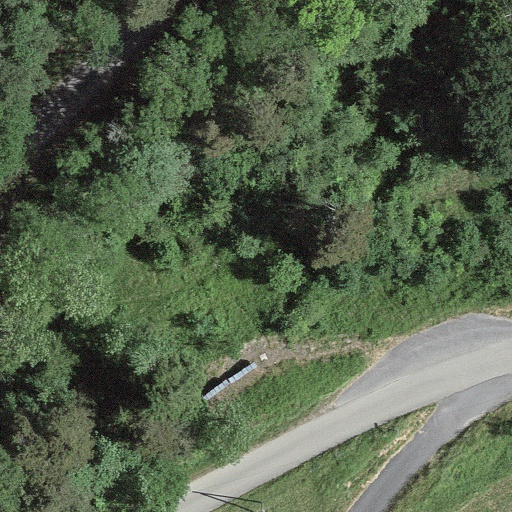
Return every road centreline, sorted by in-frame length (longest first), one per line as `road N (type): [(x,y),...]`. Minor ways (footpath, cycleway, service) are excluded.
road 1 (unclassified): [(171,511),(396,394),(453,370),(511,364)]
road 2 (unclassified): [(0,167),(162,0)]
